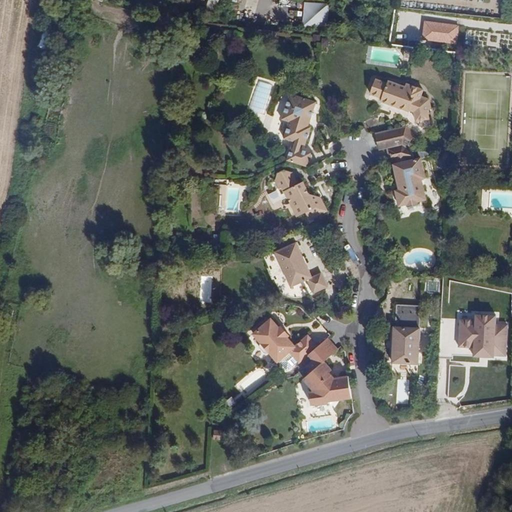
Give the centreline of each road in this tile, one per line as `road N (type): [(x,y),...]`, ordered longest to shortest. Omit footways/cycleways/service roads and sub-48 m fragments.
road 1 (residential): [(368,440),(358,335),(367,279),(341,231),(363,154)]
road 2 (unclassified): [(122,511),(368,440)]
road 3 (unclassified): [(368,440),(511,416)]
